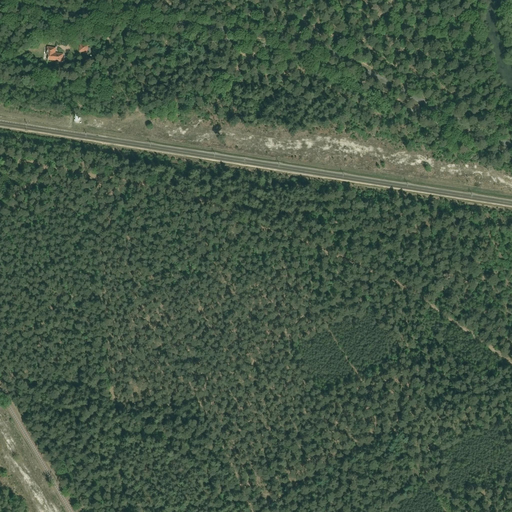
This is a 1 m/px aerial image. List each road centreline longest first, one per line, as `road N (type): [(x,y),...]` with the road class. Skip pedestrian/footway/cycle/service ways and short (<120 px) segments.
road 1 (track): [(511,362),(386,275),(262,220),(166,186),(0,157)]
road 2 (tertiary): [(511,146),(298,42),(0,4)]
road 3 (track): [(254,217),(392,427),(250,511)]
road 4 (track): [(97,175),(117,402),(200,399)]
road 5 (track): [(262,36),(203,84),(134,114),(93,118)]
road 6 (tertiary): [(71,511),(0,391)]
road 7 (track): [(253,511),(200,399)]
